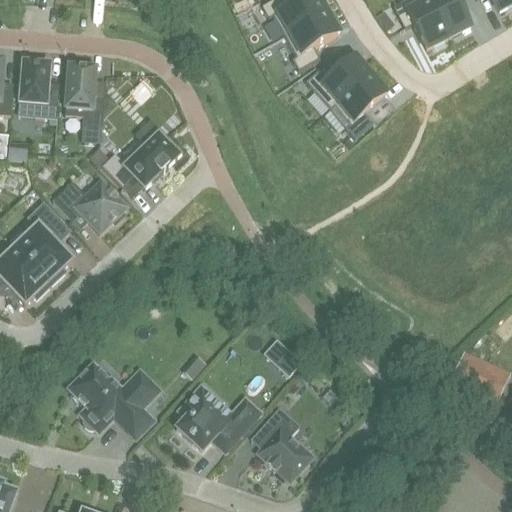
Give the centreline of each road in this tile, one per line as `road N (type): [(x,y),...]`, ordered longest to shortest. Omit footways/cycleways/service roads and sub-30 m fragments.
road 1 (residential): [(511,496),(396,399),(291,511)]
road 2 (residential): [(215,169),(175,85),(142,60),(105,48),(0,38)]
road 3 (residential): [(0,334),(34,332),(215,169)]
road 4 (residential): [(260,511),(142,475),(0,447)]
road 5 (residential): [(343,0),(413,87),(431,90),(511,49)]
